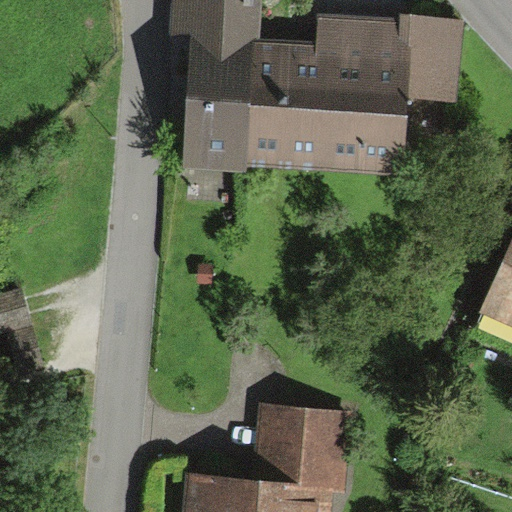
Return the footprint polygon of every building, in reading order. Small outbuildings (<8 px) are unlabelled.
[(194,161),(392,165),(393,100),(441,101),(443,30),(333,28),(332,56),(255,55),(256,0),(188,0),(188,43),(197,43),(194,161)] [(67,279),(104,239),(69,206),(32,247),(67,279)] [(511,253),(486,312),(511,322),(511,253)] [(0,381),(46,369),(23,287),(0,293),(0,381)] [(193,511),(317,511),(319,485),(335,486),(339,419),(260,415),(256,490),(195,486),(193,511)]
